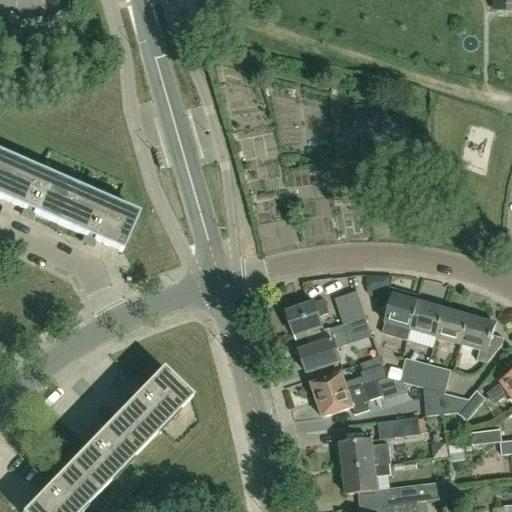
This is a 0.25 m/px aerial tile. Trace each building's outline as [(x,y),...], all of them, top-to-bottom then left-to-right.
[(511,9),(511,0),(494,0),(494,9),(511,9)] [(0,195),(15,162),(0,155),(0,195)] [(59,225),(76,189),(15,162),(0,195),(0,199),(24,210),(21,216),(31,220),(34,214),(59,225)] [(59,225),(82,235),(85,236),(82,243),(92,247),(95,241),(121,252),(137,216),(76,189),(59,225)] [(367,278),(367,290),(388,291),(389,279),(367,278)] [(420,303),(407,300),(409,294),(389,288),(384,308),(390,310),(382,335),(409,343),(412,331),(420,303)] [(335,300),(343,325),(354,321),(366,317),(358,293),(335,300)] [(295,336),(306,333),(308,338),(330,331),(330,329),(325,331),(324,327),(323,327),(320,318),(330,314),(325,300),(287,313),(295,336)] [(445,311),(420,303),(412,331),(437,339),(445,311)] [(462,346),(471,318),(445,311),(437,339),(462,346)] [(471,318),(462,346),(481,351),(478,363),(487,365),(502,347),(504,341),(493,338),(496,325),(484,322),(484,319),(483,316),(476,314),(473,316),(472,319),(471,318)] [(341,363),(337,350),(372,338),(366,317),(354,321),(343,325),(330,329),(330,331),(334,341),(301,352),(308,374),(341,363)] [(403,372),(426,378),(429,366),(407,359),(403,372)] [(386,379),(382,365),(362,372),(363,378),(346,384),(343,375),(312,385),(317,402),(378,383),(378,382),(386,379)] [(429,366),(426,378),(449,384),(452,372),(429,366)] [(162,371),(142,391),(137,387),(129,395),(134,399),(115,419),(144,447),(190,399),(162,371)] [(416,388),(422,389),(426,378),(403,372),(400,384),(416,388)] [(511,397),(511,376),(502,384),(487,395),(495,406),(510,395),(511,397)] [(449,384),(426,378),(422,389),(438,393),(446,395),(449,384)] [(378,383),(317,402),(323,419),(352,409),(355,418),(371,412),(367,401),(383,396),(378,383)] [(446,395),(438,393),(439,416),(458,415),(458,416),(470,402),(446,395)] [(477,393),(470,402),(458,416),(467,424),(487,401),(477,393)] [(69,467),(98,495),(144,447),(115,419),(96,439),(91,434),(83,442),(88,447),(69,467)] [(378,424),(378,425),(380,441),(407,438),(406,434),(420,433),(419,422),(405,423),(404,421),(378,424)] [(501,443),(503,443),(501,431),(472,434),(473,447),(501,444),(501,443)] [(340,446),(343,471),(376,467),(391,465),(390,462),(391,462),(389,442),(374,444),(373,442),(340,446)] [(511,455),(511,442),(503,443),(501,443),(501,444),(502,457),(511,455)] [(427,503),(454,499),(452,483),(379,491),(378,478),(392,477),(391,465),(376,467),(343,471),(346,496),(371,493),(373,509),(427,503)] [(69,467),(51,486),(49,487),(45,482),(37,490),(42,495),(25,511),(80,511),(98,495),(69,467)] [(427,511),(427,503),(373,509),(373,511),(427,511)]
